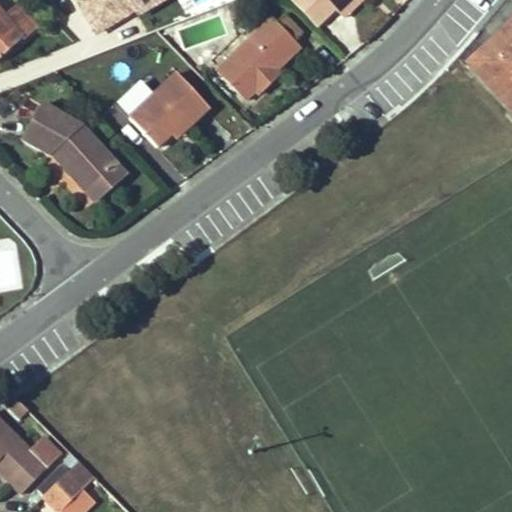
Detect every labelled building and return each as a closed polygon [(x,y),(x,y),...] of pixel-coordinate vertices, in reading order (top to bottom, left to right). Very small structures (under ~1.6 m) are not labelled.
[(326,0),(339,13),(352,0),(326,0)] [(352,0),(339,13),(344,19),(363,0),(352,0)] [(0,59),(37,27),(20,10),(7,21),(0,13),(0,59)] [(273,82),(269,77),(276,70),(299,47),(292,41),(302,31),(284,15),(275,24),(269,18),(250,36),(224,62),(215,70),(244,100),(253,91),(259,96),(273,82)] [(511,20),(489,43),(492,47),(478,61),(493,77),(488,82),(511,107),(511,20)] [(224,62),(250,36),(242,28),(216,54),(224,62)] [(492,47),(489,43),(469,62),(488,82),(493,77),(478,61),(492,47)] [(273,82),(280,75),(276,70),(269,77),(273,82)] [(180,125),(186,131),(209,109),(176,74),(130,118),(158,147),(171,134),(180,125)] [(55,160),(89,197),(119,169),(82,128),(43,108),(24,145),(55,160)] [(341,129),(348,139),(359,129),(352,120),(341,129)] [(180,125),(171,134),(176,140),(186,131),(180,125)] [(28,414),(15,401),(6,392),(0,397),(0,398),(22,420),(28,414)] [(0,473),(21,493),(46,467),(0,423),(0,473)] [(92,478),(76,462),(64,473),(80,489),(92,478)] [(56,511),(80,489),(64,473),(41,497),(56,511)] [(79,511),(91,500),(80,489),(56,511),(79,511)]
